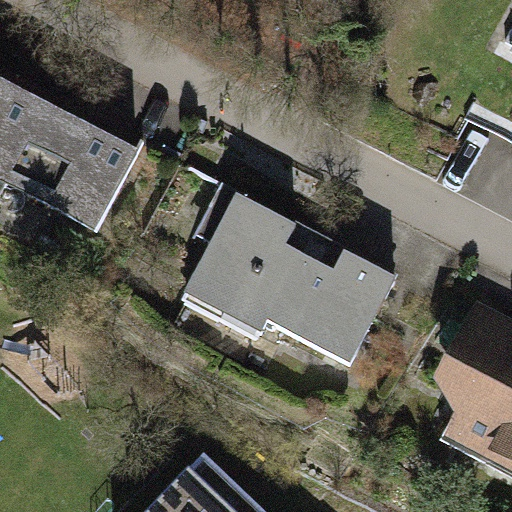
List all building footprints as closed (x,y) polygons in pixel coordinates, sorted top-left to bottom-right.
[(511,77),(511,160),(509,166),(511,167),(511,31),(493,67),(511,77)] [(125,174),(0,113),(0,195),(92,241),(125,174)] [(324,237),(249,202),(195,316),(267,351),(324,237)] [(401,276),(324,237),(267,351),(344,389),(401,276)] [(511,342),(459,316),(397,435),(511,494),(511,342)] [(264,511),(216,466),(171,511),(264,511)]
